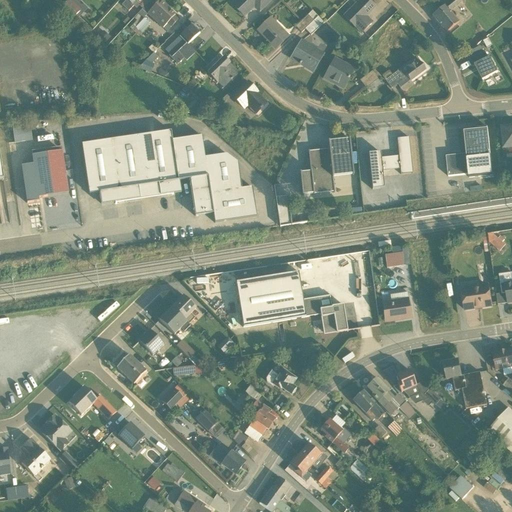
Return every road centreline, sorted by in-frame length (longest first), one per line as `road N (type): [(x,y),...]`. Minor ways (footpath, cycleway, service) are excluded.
road 1 (unknown): [(87,240),(237,224),(255,215),(260,195),(246,168),(192,127),(89,133),(78,151)]
road 2 (residential): [(511,328),(419,343),(356,365),(300,414),(240,504)]
road 3 (residential): [(458,111),(377,119),(317,112),(272,85),(188,0)]
road 4 (residential): [(84,359),(240,504)]
road 5 (track): [(0,307),(156,286)]
road 6 (residential): [(458,111),(438,47),(398,0)]
